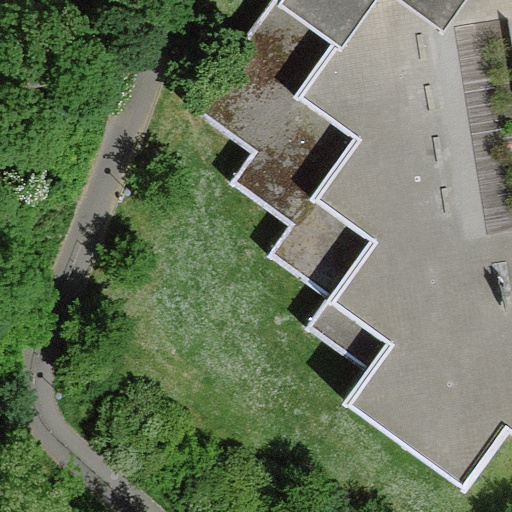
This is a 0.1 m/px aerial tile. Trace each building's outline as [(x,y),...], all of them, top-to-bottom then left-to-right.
[(275,251),(334,295),(375,240),(312,193),(355,136),(304,98),(347,36),(297,0),(275,0),(198,106),(259,149),(236,178),(296,222),(275,251)] [(511,0),(297,0),(347,36),(371,0),(416,0),(446,22),(461,0),(511,0)] [(371,0),(347,36),(304,98),(355,136),(312,193),(375,240),(334,295),(392,337),(370,368),(349,398),(469,485),(510,428),(511,428),(511,0),(461,0),(446,22),(416,0),(371,0)] [(41,29),(0,36),(0,91),(50,82),(41,29)] [(313,324),(370,368),(392,337),(334,295),(313,324)]
